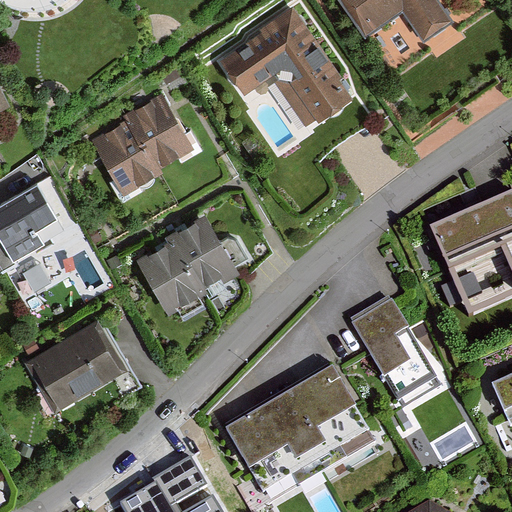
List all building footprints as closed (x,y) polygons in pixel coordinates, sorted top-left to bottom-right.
[(341,0),(363,32),(401,5),(424,38),(446,23),(430,0),(341,0)] [(292,10),(220,60),(242,91),(275,68),(312,121),(351,94),(292,10)] [(0,74),(0,94),(8,90),(0,74)] [(164,94),(130,113),(134,120),(158,162),(192,142),(164,94)] [(134,120),(97,141),(127,192),(163,171),(158,162),(134,120)] [(38,180),(0,203),(0,232),(17,260),(47,241),(39,228),(60,215),(38,180)] [(511,197),(430,232),(466,317),(511,297),(511,197)] [(206,213),(173,233),(176,239),(203,285),(237,265),(206,213)] [(176,239),(141,260),(171,309),(206,289),(203,285),(176,239)] [(388,299),(357,318),(400,390),(432,371),(388,299)] [(126,365),(100,319),(31,357),(57,403),(126,365)] [(331,370),(228,429),(265,493),(368,433),(331,370)] [(511,378),(490,388),(508,431),(511,429),(511,378)] [(191,461),(122,508),(124,511),(213,511),(222,506),(191,461)] [(456,511),(432,499),(412,511),(456,511)]
